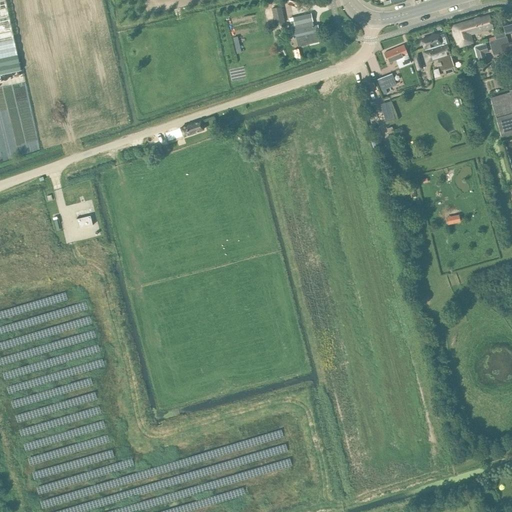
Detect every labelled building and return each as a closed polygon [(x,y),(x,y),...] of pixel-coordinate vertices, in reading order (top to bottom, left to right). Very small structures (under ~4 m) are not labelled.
[(0,0),(0,74),(21,70),(5,0),(0,0)] [(262,5),(258,6),(259,11),(264,10),(267,24),(274,22),(275,24),(285,22),(283,13),(281,3),(272,5),(271,1),(265,2),(266,4),(262,5)] [(294,38),(305,36),(307,44),(318,41),(316,33),(319,33),(317,25),(312,26),(311,22),(312,21),(311,13),(293,17),(294,19),(290,20),(292,29),(294,38)] [(459,25),(452,27),(455,36),(458,47),(472,42),(469,34),(477,32),(479,32),(479,31),(490,28),(491,31),(493,30),(489,16),(459,24),(459,25)] [(438,34),(422,39),(424,49),(425,51),(422,52),(426,62),(432,60),(440,57),(450,54),(447,44),(442,46),(438,34)] [(489,41),(493,56),(504,53),(505,56),(511,54),(511,42),(506,44),(504,37),(489,41)] [(486,44),(475,48),(479,60),(486,58),(484,53),(489,52),(486,44)] [(387,60),(379,64),(383,72),(402,64),(410,60),(408,54),(404,45),(384,53),(387,60)] [(414,57),(413,60),(417,71),(424,69),(418,52),(417,53),(416,54),(415,55),(414,57)] [(450,54),(440,57),(443,69),(454,66),(450,54)] [(378,79),(382,90),(388,88),(383,77),(378,79)] [(501,137),(511,133),(511,89),(509,90),(510,93),(490,99),(501,137)] [(387,121),(397,118),(390,100),(380,104),(387,121)] [(170,132),(172,140),(179,138),(179,137),(183,136),(204,129),(201,121),(181,128),(170,132)] [(379,137),(371,139),(375,150),(383,148),(379,137)] [(407,200),(399,202),(401,209),(409,207),(407,200)] [(77,219),(79,229),(93,225),(90,215),(77,219)] [(459,215),(446,217),(448,225),(461,222),(459,215)] [(61,259),(48,262),(50,271),(63,267),(61,259)]
